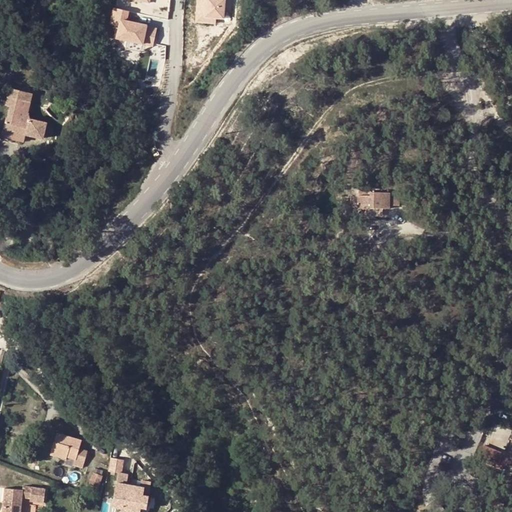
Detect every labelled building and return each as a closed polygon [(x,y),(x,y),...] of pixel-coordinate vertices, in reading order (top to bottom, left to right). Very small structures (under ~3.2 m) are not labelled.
[(198,0),(196,22),(205,22),(206,17),(216,18),(224,18),(225,0),(198,0)] [(117,38),(153,46),(157,29),(147,27),(147,25),(127,20),(129,11),(115,8),(111,24),(120,26),(117,38)] [(5,105),(10,106),(4,128),(42,137),(45,122),(29,119),(28,122),(18,119),(20,110),(27,111),(31,94),(9,89),(5,105)] [(384,194),(362,193),(362,209),(384,210),(384,194)] [(81,440),(57,433),(51,453),(66,458),(67,456),(75,458),(73,463),(81,466),(86,450),(78,448),(81,440)] [(498,469),(503,459),(504,455),(490,450),(484,463),(498,469)] [(123,472),(126,459),(112,456),(110,469),(123,472)] [(503,468),(511,468),(511,459),(503,459),(503,468)] [(93,471),(88,486),(96,490),(102,475),(102,474),(103,471),(95,468),(94,471),(93,471)] [(140,511),(141,507),(143,496),(148,496),(151,481),(141,479),(140,485),(126,483),(128,474),(118,472),(112,505),(121,507),(121,511),(124,511),(140,511)] [(20,511),(21,496),(30,497),(30,500),(36,501),(43,502),(45,489),(23,485),(23,489),(5,487),(2,511),(20,511)] [(436,511),(447,511),(440,503),(434,508),(436,511)]
